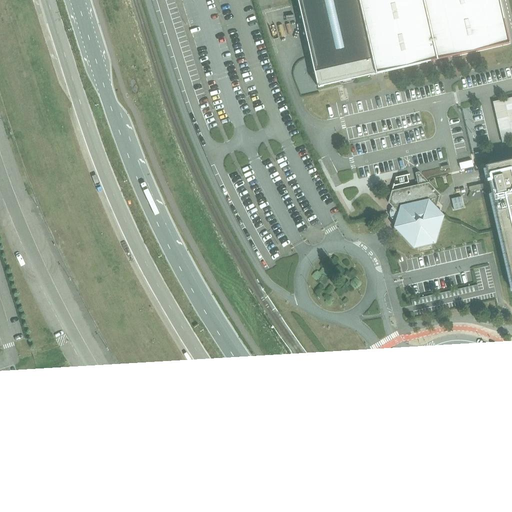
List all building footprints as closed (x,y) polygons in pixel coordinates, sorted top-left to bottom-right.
[(498,0),(297,0),(318,89),(323,88),(323,87),(339,83),(341,85),(353,82),(354,79),(370,76),(370,77),(508,43),(498,0)] [(511,159),(485,166),(511,286),(511,159)] [(456,170),(469,167),(467,160),(454,163),(456,170)] [(436,208),(440,195),(419,172),(415,173),(418,185),(391,191),(388,203),(392,207),(390,209),(389,214),(390,218),(393,221),(395,222),(393,228),(394,229),(394,230),(394,231),(395,233),(396,232),(397,232),(413,249),(435,244),(444,216),(436,208)] [(458,197),(447,197),(447,209),(458,209),(458,197)]
